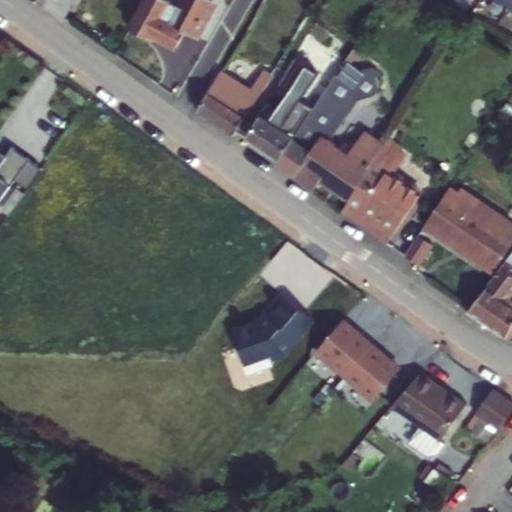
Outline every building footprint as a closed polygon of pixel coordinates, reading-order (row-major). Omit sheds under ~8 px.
[(23,0),(51,19),(59,0),(23,0)] [(129,0),(115,26),(139,39),(142,33),(165,45),(174,29),(184,35),(203,0),(129,0)] [(289,50),(273,75),(297,91),(313,65),(289,50)] [(264,97),(241,131),(274,154),(271,159),(307,183),(313,174),(343,193),(336,204),(384,236),(418,185),(390,165),(400,151),(358,122),(342,144),(326,132),(346,99),(364,96),(369,88),(366,75),(356,71),(342,73),(333,67),(335,64),(326,59),(319,69),(327,77),(310,101),(301,96),(290,112),(264,97)] [(213,74),(198,106),(230,127),(257,83),(251,79),(248,83),(218,65),(213,74)] [(0,189),(28,150),(10,137),(0,150),(0,189)] [(41,160),(28,150),(14,171),(27,180),(41,160)] [(445,187),(436,183),(411,221),(478,271),(508,232),(447,185),(445,187)] [(405,231),(388,256),(403,265),(419,240),(405,231)] [(511,245),(506,241),(452,311),(489,336),(507,340),(511,331),(511,308),(509,306),(508,309),(491,298),(505,275),(510,278),(511,275),(511,245)] [(311,311),(283,290),(267,312),(263,309),(259,315),(231,328),(250,369),(274,358),(272,353),(285,347),(311,311)] [(337,317),(314,349),(375,393),(398,360),(337,317)] [(420,363),(418,366),(444,384),(446,382),(420,363)] [(444,384),(418,366),(391,398),(417,417),(405,433),(424,446),(434,444),(442,434),(439,432),(465,395),(446,382),(444,384)] [(511,404),(511,393),(494,381),(477,405),(499,421),(511,404)] [(497,419),(477,405),(469,417),(488,431),(497,419)] [(421,478),(430,467),(425,463),(417,475),(421,478)] [(421,478),(436,489),(444,477),(430,467),(421,478)] [(436,489),(421,478),(418,482),(433,493),(436,489)]
